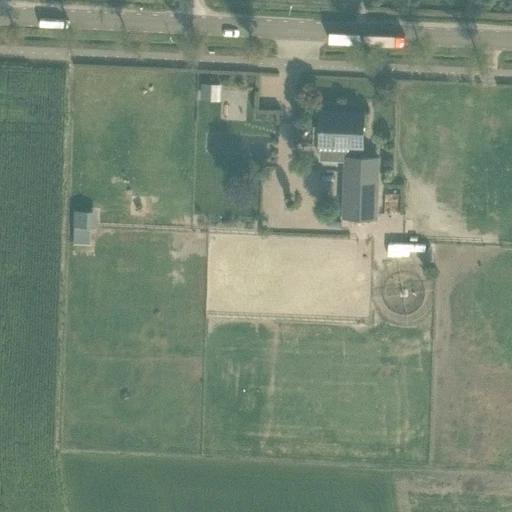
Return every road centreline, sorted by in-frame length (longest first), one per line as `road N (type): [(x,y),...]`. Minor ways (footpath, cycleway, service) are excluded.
road 1 (tertiary): [(511,42),(189,27)]
road 2 (tertiary): [(189,27),(0,17)]
